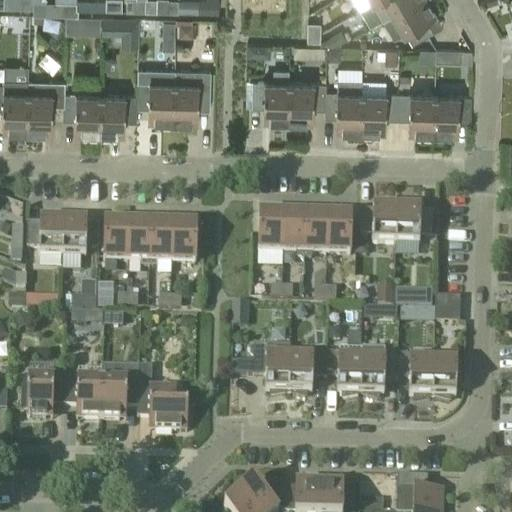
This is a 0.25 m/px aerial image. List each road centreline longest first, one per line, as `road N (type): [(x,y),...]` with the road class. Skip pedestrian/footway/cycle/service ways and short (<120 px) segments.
road 1 (residential): [(484,171),(258,163),(226,174),(0,170)]
road 2 (residential): [(157,502),(240,434),(440,438),(455,431)]
road 3 (residential): [(455,431),(476,404),(484,171)]
road 4 (residential): [(484,171),(488,46),(460,0)]
road 5 (residential): [(157,502),(0,495)]
